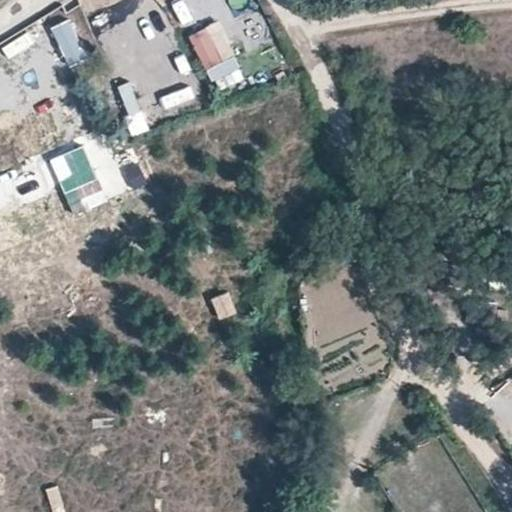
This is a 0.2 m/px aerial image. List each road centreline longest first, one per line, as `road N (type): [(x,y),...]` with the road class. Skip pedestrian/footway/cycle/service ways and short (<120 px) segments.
road 1 (track): [(511,499),(387,315),(348,159),(277,0)]
road 2 (track): [(299,35),(511,4)]
